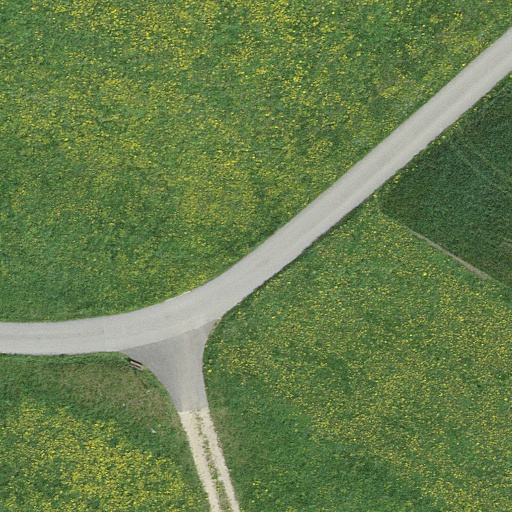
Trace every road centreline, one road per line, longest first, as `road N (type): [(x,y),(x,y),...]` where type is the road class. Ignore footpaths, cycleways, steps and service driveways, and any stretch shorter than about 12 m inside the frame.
road 1 (unclassified): [(511,57),(211,301),(157,325),(58,338),(0,335)]
road 2 (track): [(157,325),(226,511)]
